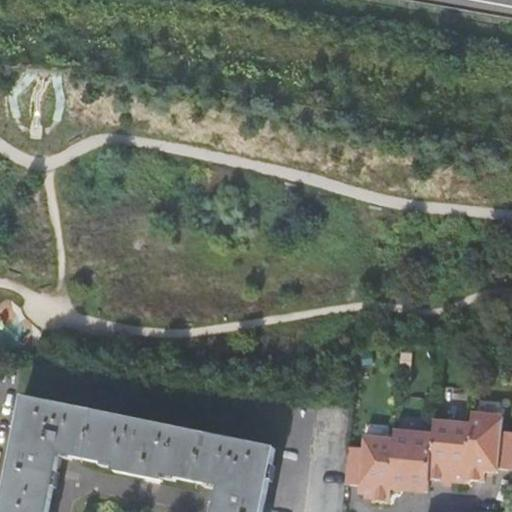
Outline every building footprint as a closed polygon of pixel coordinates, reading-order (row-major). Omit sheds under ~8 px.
[(264,511),(271,483),(274,468),(277,452),(26,401),(23,416),(19,432),(2,511),(49,511),(54,489),(57,473),(60,460),(61,456),(75,459),(105,465),(118,467),(118,471),(117,472),(164,482),(164,481),(165,477),(179,480),(208,486),(222,488),(221,492),(218,507),(217,511),(264,511)] [(511,472),(511,434),(504,433),(505,420),(475,417),(469,482),(486,483),(487,478),(487,473),(494,474),(500,474),(500,471),(511,472)] [(435,437),(430,481),(446,482),(446,487),(453,488),(453,483),(467,484),(473,428),(436,424),(435,437)] [(392,490),(398,433),(396,433),(395,442),(389,504),(391,504),(392,490)] [(435,437),(398,433),(392,490),(407,492),(413,492),(429,494),(430,481),(435,437)] [(365,450),(351,448),(347,486),(361,487),(360,494),(366,495),(375,496),(374,501),(374,502),(389,504),(395,442),(366,439),(365,450)]
